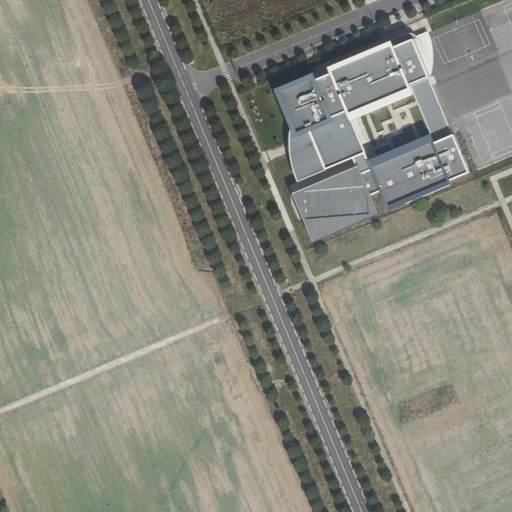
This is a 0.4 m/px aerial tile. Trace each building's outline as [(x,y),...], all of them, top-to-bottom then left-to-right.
[(390,41),(393,41),(396,48),(415,39),(431,77),(431,71),(432,65),(432,53),(431,42),(427,31),(417,36),(414,35),(412,33),(410,33),(407,33),(390,41)] [(367,153),(354,121),(416,95),(411,86),(429,78),(431,77),(415,39),(396,48),(393,41),(330,68),(332,74),(318,79),(315,73),(312,75),(275,91),(291,128),(291,141),(293,159),(295,169),(299,182),(367,153)] [(454,135),(429,78),(411,86),(416,95),(432,135),(436,143),(454,135)] [(451,180),(470,172),(454,135),(436,143),(432,135),(372,160),(393,208),(452,184),(451,180)] [(380,214),(360,166),(294,193),(315,244),(380,214)]
